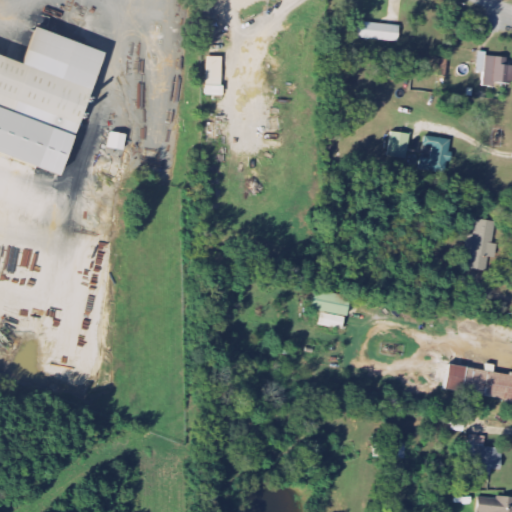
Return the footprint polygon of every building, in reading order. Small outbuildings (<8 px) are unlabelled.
[(401,42),(401,25),(359,23),(358,40),(401,42)] [(0,152),(67,174),(78,138),(80,139),(108,52),(38,30),(28,60),(0,50),(0,152)] [(509,58),(487,57),(488,52),(479,52),(478,73),(484,73),(484,85),(511,86),(511,66),(509,66),(509,58)] [(225,57),(208,57),(207,96),(224,96),(225,57)] [(126,152),(129,136),(113,133),(110,149),(126,152)] [(410,159),(412,134),(392,133),(390,157),(410,159)] [(449,174),(452,158),(450,157),(453,140),(427,137),(425,147),(434,148),(433,160),(424,158),(422,170),(449,174)] [(498,223),(479,220),(477,235),(472,235),(467,268),(492,271),(498,223)] [(315,313),(350,316),(352,296),(317,293),(315,313)] [(347,318),(322,313),(320,326),(344,330),(347,318)] [(447,393),(511,401),(511,374),(496,373),(497,366),(487,365),(486,371),(451,366),(447,393)] [(468,467),(483,469),(482,475),(492,477),(493,470),(502,471),(504,450),(485,448),(487,438),(473,436),(468,467)] [(407,441),(376,440),(375,455),(380,455),(380,458),(407,459),(407,441)]
